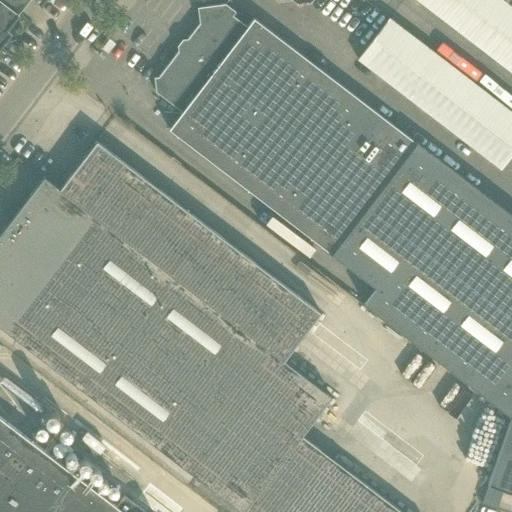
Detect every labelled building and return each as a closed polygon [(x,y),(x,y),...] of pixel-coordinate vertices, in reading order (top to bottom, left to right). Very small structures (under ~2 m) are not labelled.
[(17,15),(28,0),(0,0),(0,45),(10,33),(5,29),(16,14),(17,15)] [(511,73),(511,7),(502,0),(416,0),(424,6),(511,73)] [(247,27),(232,16),(235,12),(225,4),(197,7),(199,24),(158,77),(153,77),(155,92),(182,112),(168,129),(184,141),(327,251),(374,287),(362,304),(392,327),(489,199),(253,18),(247,27)] [(500,169),(511,153),(511,112),(389,18),(357,60),(500,169)] [(320,313),(112,154),(96,141),(59,189),(43,177),(0,233),(0,327),(240,511),(250,511),(306,439),(301,435),(330,397),(283,361),(320,313)] [(510,417),(511,411),(511,216),(489,199),(392,327),(510,417)] [(0,511),(144,511),(124,496),(116,506),(0,416),(0,511)] [(511,420),(509,419),(487,485),(511,493),(511,420)] [(338,511),(362,481),(306,439),(250,511),(338,511)] [(402,511),(362,481),(338,511),(402,511)]
